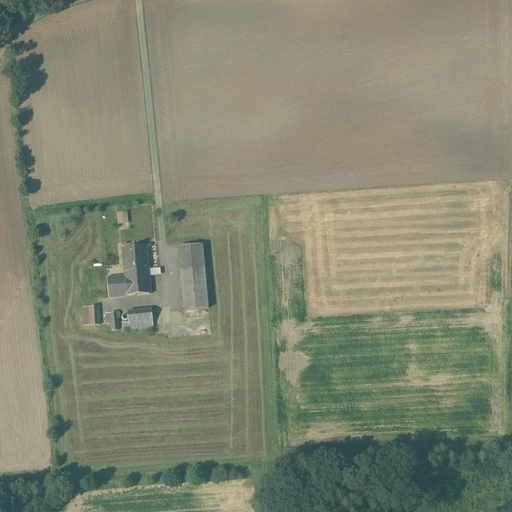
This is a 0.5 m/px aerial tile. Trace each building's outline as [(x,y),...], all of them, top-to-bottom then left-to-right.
[(128,211),(118,212),(118,222),(129,222),(128,211)] [(202,243),(176,245),(184,311),(208,309),(202,243)] [(146,247),(123,249),(125,277),(148,275),(146,247)] [(125,277),(107,279),(109,298),(150,294),(148,275),(125,277)] [(98,307),(89,307),(90,326),(99,325),(98,307)] [(151,310),(127,312),(128,323),(128,326),(153,324),(151,310)]
